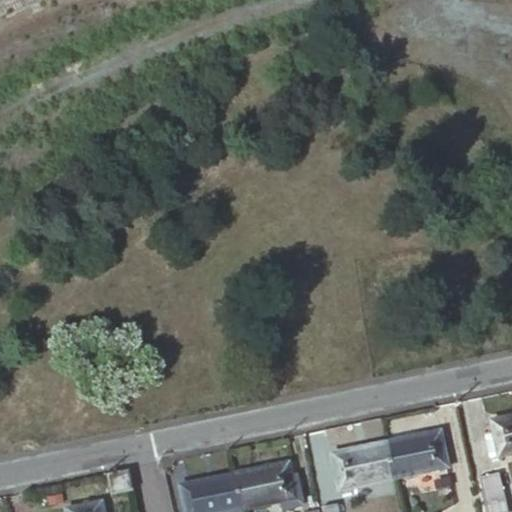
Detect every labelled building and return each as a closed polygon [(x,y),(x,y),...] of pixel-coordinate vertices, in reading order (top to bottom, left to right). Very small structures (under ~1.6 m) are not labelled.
[(511,452),(511,415),(492,420),(494,433),(487,434),(492,457),(511,452)] [(440,430),(387,442),(394,477),(448,466),(440,430)] [(394,477),(387,442),(332,453),(339,489),(394,477)] [(235,473),(242,509),(296,498),(289,462),(235,473)] [(111,493),(131,489),(128,471),(108,475),(111,493)] [(185,511),(225,511),(242,509),(235,473),(180,485),(185,511)] [(495,511),(504,511),(511,509),(511,508),(500,475),(484,482),(495,511)] [(103,511),(102,502),(66,509),(66,511),(103,511)] [(323,511),(338,511),(337,503),(322,505),(323,511)]
